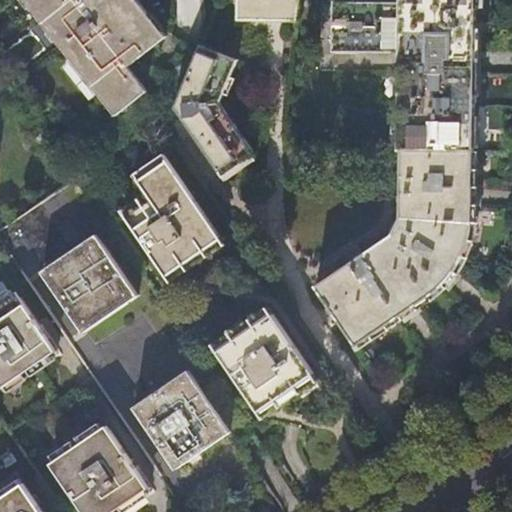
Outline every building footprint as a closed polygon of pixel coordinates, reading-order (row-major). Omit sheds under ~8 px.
[(30,0),(121,111),(171,71),(151,46),(170,30),(145,0),(30,0)] [(299,20),(301,0),(238,0),(239,19),(299,20)] [(476,60),(476,0),(401,0),(402,2),(338,1),(337,54),(353,54),(353,51),(401,51),(400,125),(395,125),(395,132),(400,132),(399,149),(401,149),(475,150),(476,60)] [(240,59),(203,44),(177,111),(184,120),(194,134),(224,178),(254,156),(256,157),(258,156),(222,105),(240,59)] [(185,137),(194,134),(184,120),(177,124),(185,137)] [(474,188),(475,150),(401,149),(401,179),(401,180),(401,190),(401,217),(398,223),(392,233),(390,235),(365,253),(353,261),(318,284),(318,283),(316,284),(357,345),(429,297),(444,285),(451,279),(458,269),(465,258),(469,249),(471,240),(474,228),(474,188)] [(168,277),(223,239),(165,155),(150,165),(149,163),(138,169),(140,172),(137,174),(153,199),(127,217),(168,277)] [(401,180),(401,179),(393,178),(392,191),(401,190),(401,180)] [(384,229),(392,233),(398,223),(389,218),(384,229)] [(45,272),(87,332),(139,297),(98,235),(45,272)] [(347,252),(353,261),(365,253),(358,245),(347,252)] [(17,293),(0,304),(0,385),(3,390),(57,353),(17,293)] [(317,376),(274,314),(219,351),(261,412),(296,389),(317,376)] [(233,434),(190,371),(137,407),(180,469),(208,450),(233,434)] [(150,490),(107,427),(52,464),(84,511),(118,511),(131,503),(150,490)] [(43,511),(24,483),(0,499),(0,511),(43,511)]
